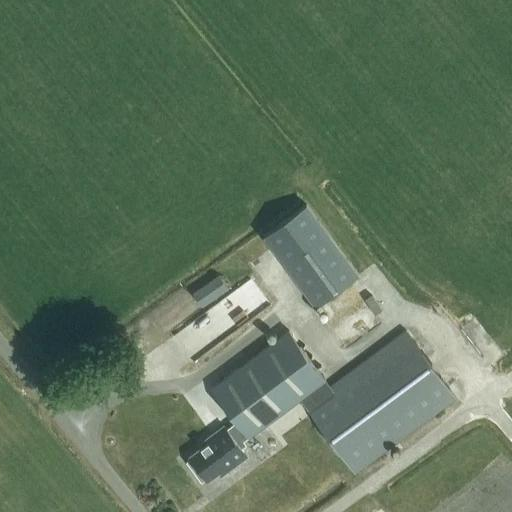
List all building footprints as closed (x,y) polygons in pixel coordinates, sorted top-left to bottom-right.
[(264,237),(315,307),(359,275),(307,205),(264,237)] [(219,275),(192,293),(202,307),(229,289),(219,275)] [(249,321),(270,302),(249,279),(228,298),(249,321)] [(287,330),(211,387),(236,422),(248,437),(300,399),(325,380),(287,330)] [(325,380),(300,399),(355,472),(455,397),(405,330),(329,386),(325,380)] [(95,381),(113,369),(104,356),(86,369),(95,381)] [(207,442),(189,456),(191,459),(188,462),(201,480),(205,478),(207,481),(219,472),(221,475),(247,456),(241,448),(246,445),(243,441),(248,437),(236,422),(227,429),(224,425),(205,439),(207,442)]
